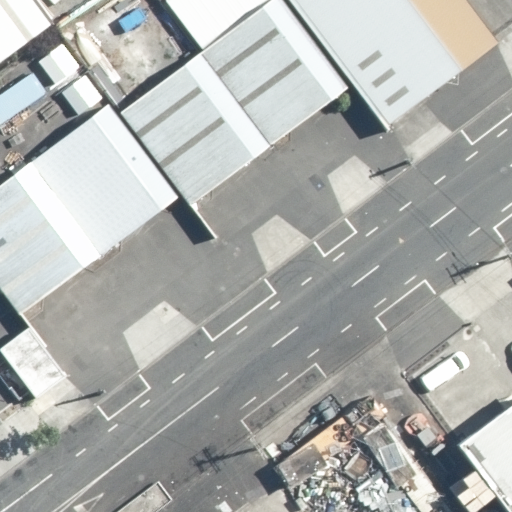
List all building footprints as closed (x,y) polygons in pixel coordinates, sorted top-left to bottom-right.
[(0,0),(0,65),(58,22),(40,0),(0,0)] [(348,95),(281,0),(163,0),(199,51),(0,188),(0,290),(21,321),(348,95)] [(295,0),(391,125),(502,43),(469,0),(295,0)] [(511,263),(511,243),(502,251),(511,263)] [(66,380),(30,327),(0,346),(0,353),(33,402),(66,380)] [(496,511),(511,511),(511,372),(435,431),(496,511)]
